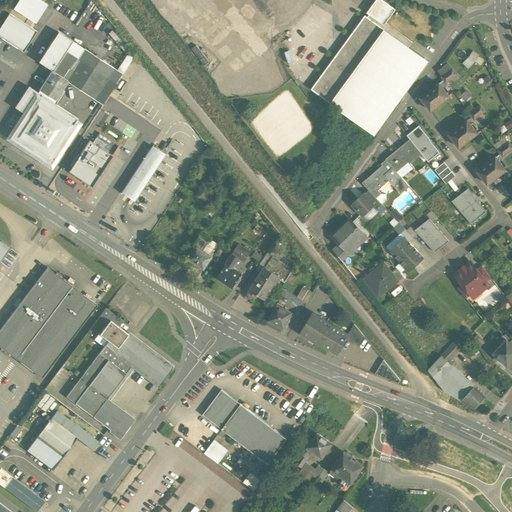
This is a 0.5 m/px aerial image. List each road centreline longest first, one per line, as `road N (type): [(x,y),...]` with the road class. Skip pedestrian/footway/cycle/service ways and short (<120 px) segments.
road 1 (residential): [(411,95),(504,216),(415,284)]
road 2 (secondary): [(415,409),(228,326)]
road 3 (secondary): [(164,288),(0,177)]
road 4 (unclassified): [(85,511),(192,365)]
road 5 (unclassified): [(411,95),(314,225)]
road 6 (unclassified): [(500,11),(463,24),(411,95)]
